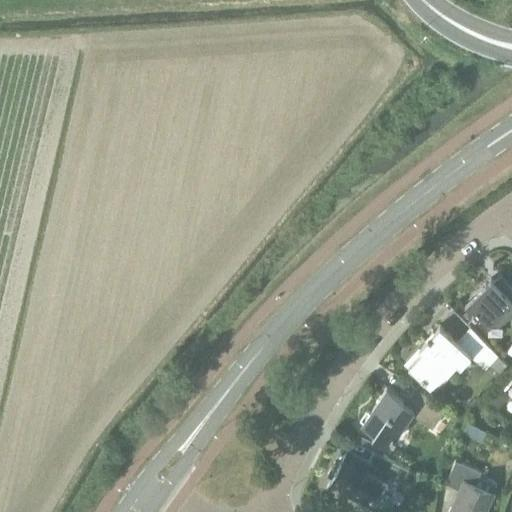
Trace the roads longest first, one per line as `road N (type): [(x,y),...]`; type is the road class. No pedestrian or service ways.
road 1 (tertiary): [(149,493),(285,324),(500,139)]
road 2 (residential): [(265,511),(276,479),(357,348),(435,266),(511,208)]
